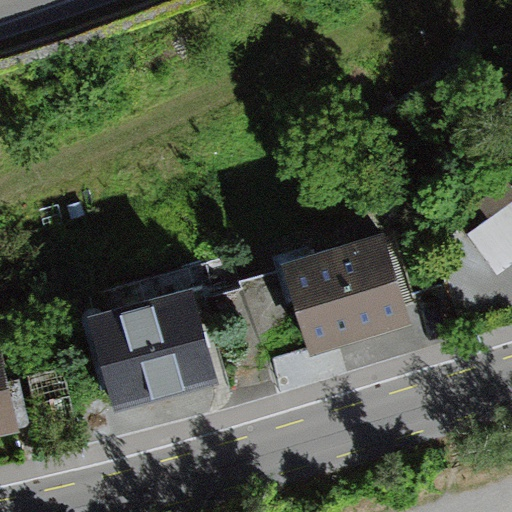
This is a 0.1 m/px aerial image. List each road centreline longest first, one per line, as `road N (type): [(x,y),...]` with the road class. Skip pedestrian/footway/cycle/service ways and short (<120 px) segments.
road 1 (track): [(0,191),(467,0)]
road 2 (tertiary): [(511,377),(202,471),(29,511)]
